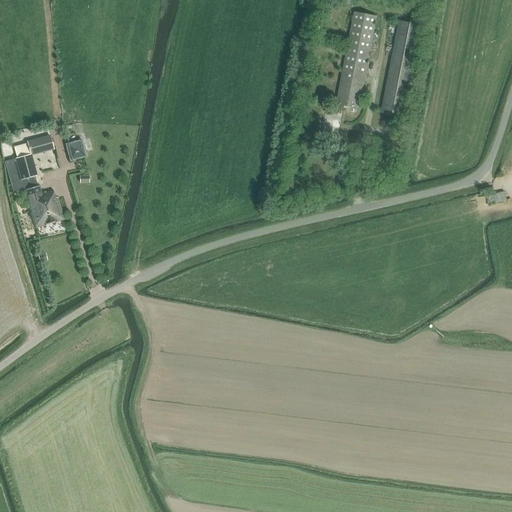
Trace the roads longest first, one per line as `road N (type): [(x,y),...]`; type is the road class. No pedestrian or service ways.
road 1 (unclassified): [(511,99),(489,164),(473,180),(200,248),(100,298),(0,365)]
road 2 (track): [(161,475),(138,420),(152,357),(132,281),(187,0)]
